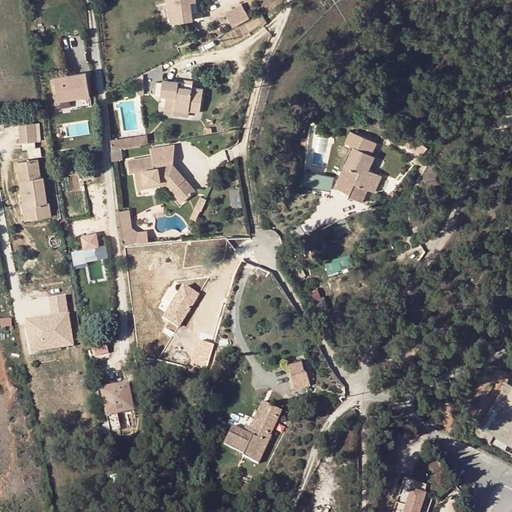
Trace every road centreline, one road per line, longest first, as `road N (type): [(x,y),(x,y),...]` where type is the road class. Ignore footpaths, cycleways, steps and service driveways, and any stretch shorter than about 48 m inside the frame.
road 1 (residential): [(290,0),(246,132),(245,183),(260,238),(329,355),(363,383)]
road 2 (unclassified): [(511,117),(475,163),(430,252),(367,345),(363,383)]
road 3 (residential): [(92,0),(116,244)]
road 4 (unclassified): [(363,383),(482,469)]
